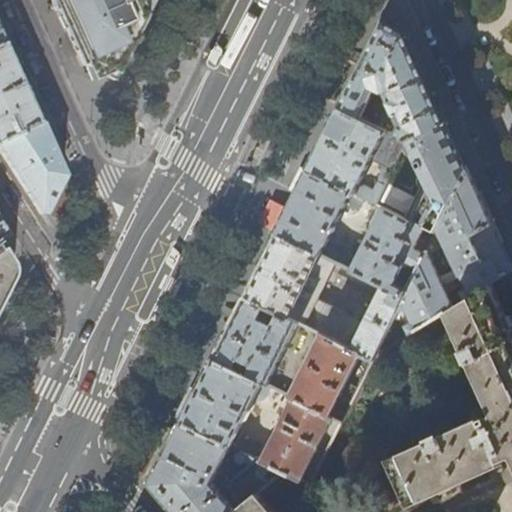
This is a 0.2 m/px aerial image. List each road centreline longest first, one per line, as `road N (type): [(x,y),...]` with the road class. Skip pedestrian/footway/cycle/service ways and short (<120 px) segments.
road 1 (primary): [(142,262),(273,0)]
road 2 (residential): [(142,262),(20,0)]
road 3 (residential): [(427,0),(511,195)]
road 4 (residential): [(0,191),(101,344)]
road 5 (residential): [(143,511),(98,471),(63,419)]
